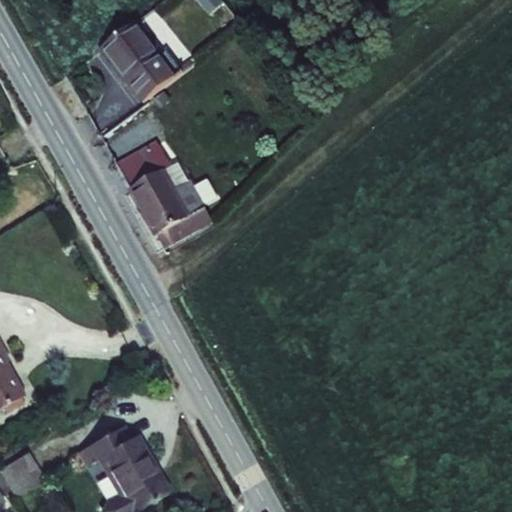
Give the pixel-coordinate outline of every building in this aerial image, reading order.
[(113,4),(73,27),(112,88),(155,60),(140,36),(133,39),(113,4)] [(143,150),(130,126),(93,147),(139,230),(175,209),(168,197),(179,191),(177,188),(191,181),(181,162),(167,170),(164,164),(161,166),(146,174),(135,155),(143,150)] [(151,147),(143,150),(135,155),(146,174),(161,166),(151,147)] [(186,204),(179,191),(168,197),(175,209),(186,204)] [(0,405),(1,405),(22,391),(26,389),(5,357),(12,353),(0,332),(0,405)] [(27,400),(22,391),(1,405),(6,414),(27,400)] [(120,437),(112,423),(66,449),(73,464),(89,455),(109,491),(96,498),(91,508),(92,511),(119,511),(154,493),(132,455),(134,453),(124,434),(120,437)] [(9,476),(20,496),(42,483),(31,463),(9,476)]
